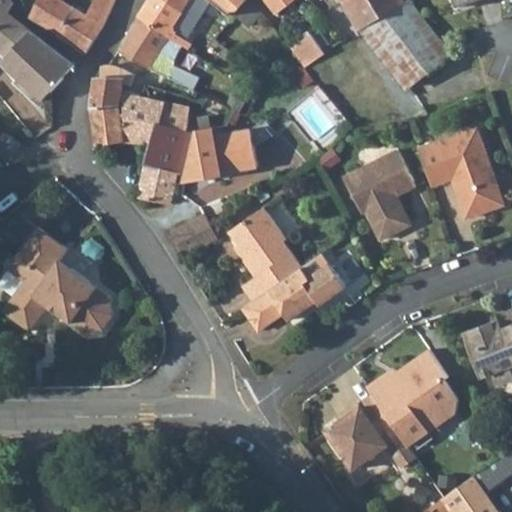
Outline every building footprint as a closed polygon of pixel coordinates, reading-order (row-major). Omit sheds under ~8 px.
[(0,0),(0,52),(6,58),(31,30),(10,12),(14,3),(11,0),(0,0)] [(38,0),(30,19),(57,36),(73,8),(62,0),(38,0)] [(73,8),(57,36),(86,55),(104,26),(116,0),(95,0),(88,17),(73,8)] [(166,0),(150,0),(140,17),(169,36),(185,12),(166,0)] [(166,0),(185,12),(192,0),(166,0)] [(207,0),(192,0),(185,12),(198,22),(211,3),(207,0)] [(215,0),(228,11),(235,13),(247,0),(215,0)] [(249,0),(247,0),(235,13),(249,26),(262,13),(249,0)] [(266,0),(277,14),(293,0),(266,0)] [(407,0),(343,0),(360,29),(362,28),(407,0)] [(407,0),(362,28),(408,87),(453,55),(411,0),(407,0)] [(169,36),(140,17),(120,49),(119,52),(139,63),(193,90),(198,80),(171,66),(183,46),(169,36)] [(6,58),(0,64),(0,65),(44,102),(55,90),(74,66),(31,30),(6,58)] [(313,34),(292,48),(306,66),(325,52),(320,45),(313,34)] [(95,75),(93,108),(120,104),(123,85),(128,87),(134,73),(113,64),(101,67),(95,75)] [(125,94),(125,104),(126,141),(148,143),(140,198),(171,204),(177,175),(180,174),(191,135),(190,108),(125,94)] [(240,100),(233,111),(241,115),(247,103),(240,100)] [(93,108),(92,114),(97,145),(124,142),(120,104),(93,108)] [(478,127),(419,147),(433,186),(453,178),(457,177),(462,189),(459,195),(466,217),(504,204),(478,127)] [(192,144),(183,191),(225,185),(225,181),(261,169),(249,135),(211,147),(208,138),(192,144)] [(400,151),(346,178),(363,213),(367,212),(381,240),(411,225),(397,197),(409,191),(406,186),(415,182),(400,151)] [(415,182),(406,186),(409,191),(418,186),(415,182)] [(239,289),(250,304),(298,271),(280,246),(285,242),(262,209),(226,234),(241,255),(237,258),(253,281),(239,289)] [(204,219),(175,232),(186,254),(219,242),(211,226),(207,218),(204,219)] [(31,327),(50,302),(53,298),(62,303),(65,313),(87,329),(105,327),(117,311),(113,294),(74,265),(71,270),(59,261),(63,256),(70,247),(40,225),(10,265),(26,278),(5,307),(31,327)] [(321,255),(298,271),(307,282),(329,267),(321,255)] [(74,265),(63,256),(59,261),(71,270),(74,265)] [(250,304),(240,311),(257,333),(282,315),(287,323),(314,304),(317,308),(344,289),(329,267),(307,282),(298,271),(250,304)] [(344,289),(317,308),(325,319),(329,324),(355,305),(350,298),(344,289)] [(53,298),(50,302),(65,313),(62,303),(53,298)] [(466,335),(481,377),(492,373),(497,386),(511,380),(511,323),(511,324),(511,326),(511,328),(501,332),(498,323),(466,335)] [(382,378),(366,389),(372,397),(407,449),(455,414),(458,402),(444,382),(448,379),(430,352),(397,375),(385,382),(382,378)] [(394,370),(382,378),(385,382),(397,375),(394,370)] [(407,449),(372,397),(359,406),(357,403),(344,413),(347,417),(338,423),(325,432),(351,470),(385,446),(400,469),(414,459),(407,449)] [(347,417),(344,413),(335,419),(338,423),(347,417)] [(499,496),(511,487),(511,475),(493,488),(499,496)] [(488,511),(468,483),(447,498),(457,511),(488,511)] [(457,511),(447,498),(428,511),(457,511)] [(146,511),(189,511),(189,501),(146,502),(146,511)]
